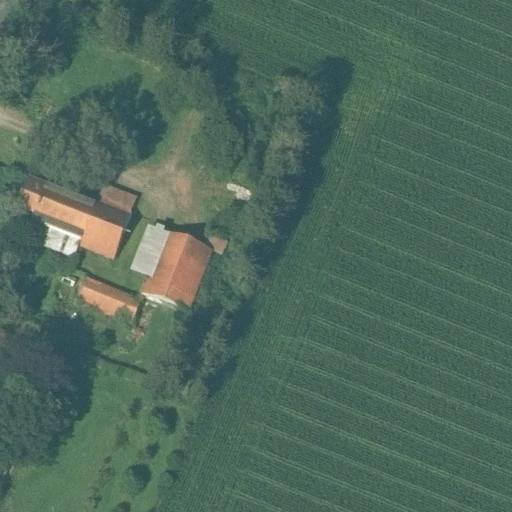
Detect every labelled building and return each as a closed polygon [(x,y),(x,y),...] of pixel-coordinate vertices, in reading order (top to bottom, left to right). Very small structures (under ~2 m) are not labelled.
[(71,199),(29,182),(15,217),(32,224),(25,242),(26,242),(26,241),(73,259),(72,263),(73,263),(79,248),(94,208),(71,199)] [(128,222),(94,208),(79,248),(114,261),(131,217),(130,216),(128,222)] [(148,281),(165,236),(167,233),(149,226),(130,275),(148,281)] [(211,254),(165,236),(148,281),(142,298),(187,316),(211,254)] [(103,292),(84,284),(76,303),(95,311),(103,292)] [(131,303),(103,292),(95,311),(123,323),(131,303)] [(139,307),(131,303),(123,323),(132,326),(139,307)]
